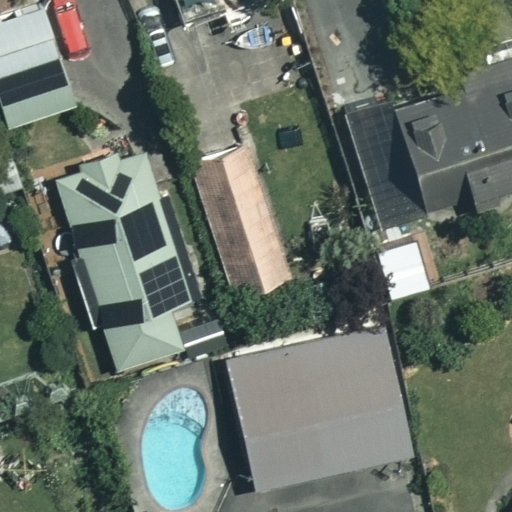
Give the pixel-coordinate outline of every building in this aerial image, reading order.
[(174,0),(183,25),(249,3),(248,0),(174,0)] [(85,101),(53,4),(0,21),(0,96),(9,125),(85,101)] [(511,64),(394,105),(431,210),(472,196),(480,219),(511,207),(511,64)] [(294,280),(248,139),(190,158),(236,299),(294,280)] [(193,303),(144,154),(59,182),(121,369),(185,349),(172,310),(193,303)] [(412,452),(383,326),(229,361),(257,487),(412,452)]
